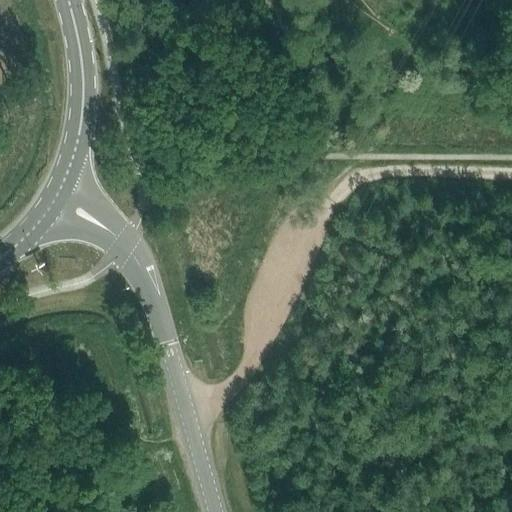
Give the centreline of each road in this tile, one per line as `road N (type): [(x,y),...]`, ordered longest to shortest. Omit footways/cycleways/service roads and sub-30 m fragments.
road 1 (track): [(336,193),(239,381),(184,407)]
road 2 (tertiary): [(214,511),(144,276)]
road 3 (secondary): [(63,181),(82,106),(67,0)]
road 4 (track): [(352,171),(511,171)]
road 5 (tertiary): [(144,276),(146,261),(129,236),(63,181)]
